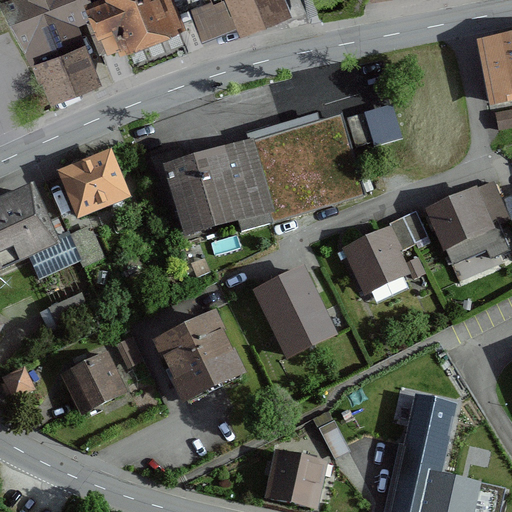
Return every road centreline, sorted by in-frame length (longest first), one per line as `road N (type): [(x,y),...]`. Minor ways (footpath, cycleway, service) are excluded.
road 1 (secondary): [(511,10),(215,74),(0,162)]
road 2 (secondary): [(179,511),(100,487),(0,438)]
